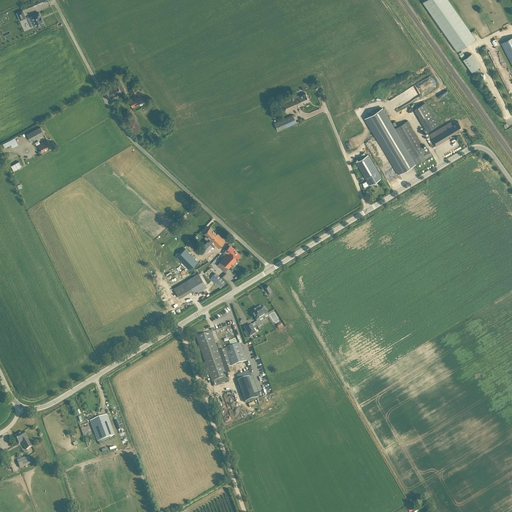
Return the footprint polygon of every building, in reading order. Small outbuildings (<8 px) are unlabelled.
[(448,0),(424,0),(422,1),(457,51),(475,38),(448,0)] [(23,10),(17,13),(20,20),(26,17),(23,10)] [(41,16),(39,12),(32,16),(33,18),(32,19),(34,22),(31,24),(32,28),(36,26),(37,26),(44,23),(42,19),(43,19),(41,16)] [(511,37),(501,43),(511,63),(511,37)] [(471,53),(463,59),(472,72),(480,66),(471,53)] [(117,84),(104,91),(109,100),(115,97),(114,95),(121,92),(121,90),(124,89),(122,84),(118,86),(117,84)] [(303,104),(302,103),(309,100),(306,93),(299,96),(299,95),(282,102),(286,112),(303,104)] [(141,95),(130,101),(132,107),(144,101),(141,95)] [(424,103),(414,109),(427,131),(437,125),(424,103)] [(383,107),(365,118),(398,174),(431,154),(428,150),(426,151),(408,120),(395,128),(383,107)] [(275,123),(278,130),(296,122),(293,115),(275,123)] [(428,141),(432,147),(463,129),(458,121),(453,125),(451,121),(429,134),(432,139),(428,141)] [(27,134),(31,141),(45,134),(41,127),(27,134)] [(38,145),(41,152),(51,147),(47,140),(38,145)] [(356,161),(370,185),(381,178),(368,155),(356,161)] [(19,161),(11,166),(14,171),(22,166),(19,161)] [(200,248),(206,253),(215,244),(219,247),(225,241),(217,233),(217,234),(209,227),(204,232),(210,238),(200,248)] [(223,253),(226,256),(217,264),(225,272),(236,259),(236,260),(241,255),(230,245),(228,247),(229,247),(223,253)] [(185,248),(176,257),(189,270),(198,261),(185,248)] [(205,273),(220,288),(225,282),(210,267),(205,273)] [(207,287),(199,273),(173,288),(179,298),(193,290),(195,294),(207,287)] [(264,308),(263,306),(251,313),(256,321),(257,321),(255,323),(258,327),(262,325),(259,319),(267,314),(266,312),(267,311),(264,307),(264,308)] [(170,318),(183,312),(180,307),(168,313),(170,318)] [(256,333),(250,324),(244,328),(250,337),(256,333)] [(211,332),(196,337),(212,382),(227,377),(225,371),(229,370),(228,368),(246,361),(240,344),(218,352),(211,332)] [(248,371),(237,375),(239,381),(237,381),(245,402),(258,398),(248,371)] [(90,421),(98,442),(115,435),(109,419),(108,415),(90,421)] [(27,439),(28,439),(24,432),(15,437),(19,444),(22,442),(26,450),(32,447),(27,439)] [(17,461),(20,468),(31,464),(29,456),(17,461)]
